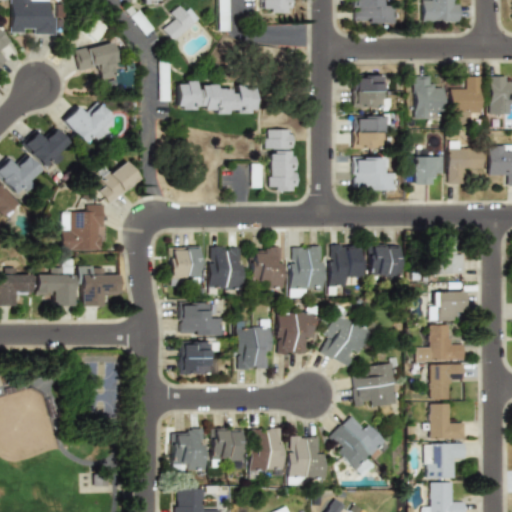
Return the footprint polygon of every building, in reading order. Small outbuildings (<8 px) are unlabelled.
[(54,33),(54,15),(45,15),(45,0),(8,0),(8,33),(54,33)] [(226,30),(226,0),(216,0),(216,30),(226,30)] [(292,0),(293,13),(262,13),(262,0),(292,0)] [(378,0),(346,0),(346,23),(390,23),(390,4),(378,4),(378,0)] [(415,0),(415,21),(454,21),(454,0),(415,0)] [(173,13),(171,11),(181,3),(195,21),(171,40),(159,24),(171,15),(173,13)] [(143,34),(151,28),(135,10),(128,17),(143,34)] [(93,40),(101,26),(87,18),(79,32),(93,40)] [(97,78),(115,75),(108,42),(70,49),(75,71),(95,67),(97,78)] [(156,65),(156,100),(166,100),(165,65),(156,65)] [(348,107),(379,107),(379,75),(348,75),(348,107)] [(428,75),(407,75),(407,115),(438,115),(438,87),(428,86),(428,75)] [(445,112),(475,112),(475,75),(456,75),(456,87),(445,87),(445,112)] [(482,75),(482,113),(502,113),(502,103),(511,103),(511,81),(510,81),(510,75),(482,75)] [(172,78),(193,78),(234,81),(259,83),(260,114),(238,114),(215,114),(173,113),(172,78)] [(83,110),(75,102),(58,120),(85,146),(110,120),(91,101),(83,110)] [(348,149),(381,149),(381,114),(348,114),(348,149)] [(291,121),(291,183),(261,183),(261,121),(291,121)] [(18,144),(42,169),(60,152),(55,147),(63,140),(51,128),(43,136),(35,128),(18,144)] [(443,183),(462,183),(462,173),(467,173),(467,163),(477,163),(477,141),(457,141),(443,141),(443,183)] [(511,185),(511,144),(483,144),(483,174),(502,174),(502,185),(511,185)] [(6,155),(0,161),(0,183),(10,193),(17,186),(22,191),(33,180),(27,173),(34,167),(22,154),(14,162),(6,155)] [(347,190),(390,190),(390,156),(347,156),(347,190)] [(408,184),(425,184),(425,177),(430,177),(430,173),(438,173),(438,156),(408,156),(408,184)] [(105,203),(136,178),(121,160),(91,185),(105,203)] [(247,187),(258,187),(257,163),(247,163),(247,187)] [(0,213),(12,202),(0,189),(0,213)] [(57,250),(98,250),(98,204),(79,204),(79,212),(67,212),(66,228),(57,228),(57,250)] [(432,273),(459,273),(459,251),(451,251),(451,241),(432,241),(432,273)] [(324,293),(332,293),(332,285),(346,285),(346,275),(357,275),(357,244),(324,244),(324,293)] [(285,297),(303,296),(303,287),(320,286),(319,245),(285,245),(285,297)] [(239,289),(239,246),(204,246),(204,289),(239,289)] [(396,275),(396,246),(364,246),(364,275),(396,275)] [(245,277),(256,277),(256,287),(280,287),(280,247),(245,247),(245,277)] [(165,248),(165,277),(197,277),(197,248),(165,248)] [(69,258),(58,258),(58,270),(30,270),(30,295),(49,295),(49,306),(68,306),(69,258)] [(102,266),(73,266),(73,306),(95,306),(95,295),(114,295),(114,275),(102,275),(102,266)] [(0,305),(7,305),(7,295),(25,295),(25,274),(0,274),(0,305)] [(450,320),(450,310),(461,310),(461,291),(425,291),(425,320),(450,320)] [(208,302),(175,302),(175,335),(217,335),(217,313),(208,313),(208,302)] [(271,353),(300,354),(301,340),(311,340),(311,311),(272,310),(271,353)] [(317,353),(347,368),(367,328),(330,310),(319,332),(326,336),(317,353)] [(266,319),(255,319),(255,327),(230,327),(230,370),(266,370),(266,319)] [(459,360),(459,343),(448,343),(447,324),(426,324),(426,345),(416,345),(417,361),(459,360)] [(214,374),(214,340),(176,340),(176,374),(214,374)] [(396,404),(391,361),(365,364),(367,375),(349,377),(352,406),(363,405),(364,407),(396,404)] [(459,378),(459,363),(425,363),(425,399),(448,399),(448,378),(459,378)] [(461,438),(461,421),(448,421),(448,403),(425,403),(425,438),(461,438)] [(359,475),(372,463),(367,457),(383,442),(365,422),(358,428),(346,415),(324,437),(359,475)] [(200,427),(168,427),(168,469),(200,469),(200,427)] [(239,428),(207,428),(206,460),(238,460),(239,428)] [(279,474),(279,428),(245,428),(245,474),(279,474)] [(304,484),(304,476),(322,476),(322,446),(313,446),(313,435),(284,435),(284,484),(304,484)] [(420,442),(420,479),(451,479),(451,459),(461,459),(461,442),(420,442)] [(87,471),(87,486),(102,486),(102,471),(87,471)] [(460,511),(460,502),(450,502),(450,481),(428,481),(428,506),(417,506),(417,511),(460,511)] [(168,511),(213,511),(201,511),(201,486),(168,486),(168,511)] [(344,511),(346,510),(330,498),(319,511),(344,511)]
